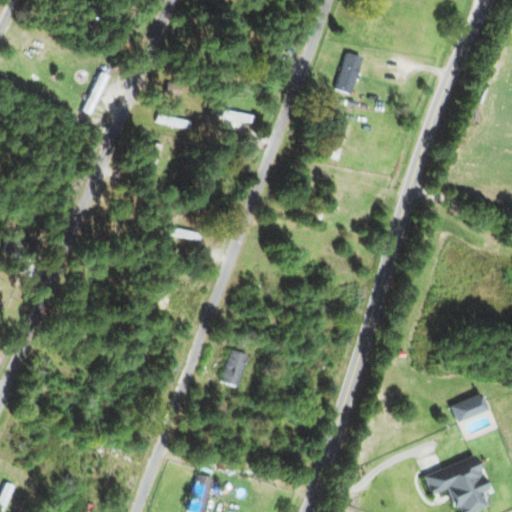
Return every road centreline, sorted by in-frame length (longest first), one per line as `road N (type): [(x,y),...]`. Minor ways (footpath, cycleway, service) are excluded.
road 1 (residential): [(325,0),(136,511)]
road 2 (residential): [(306,511),(432,122),(485,0)]
road 3 (residential): [(170,0),(0,396)]
